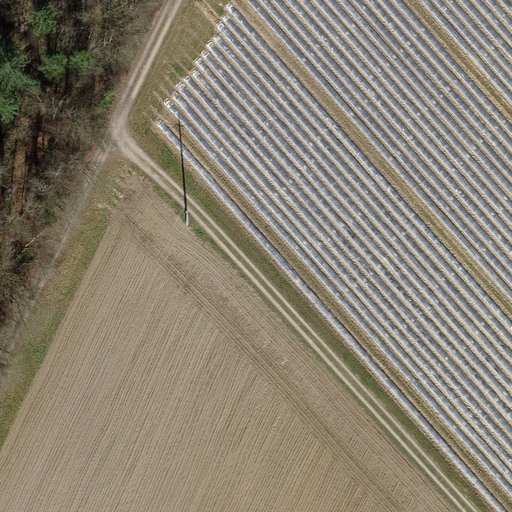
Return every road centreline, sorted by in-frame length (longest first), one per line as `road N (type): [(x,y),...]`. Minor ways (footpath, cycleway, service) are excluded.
road 1 (track): [(471,511),(118,131)]
road 2 (track): [(0,388),(118,131)]
road 3 (track): [(176,0),(118,131)]
